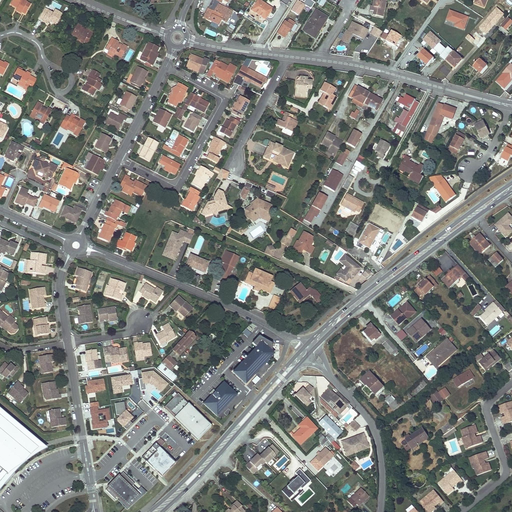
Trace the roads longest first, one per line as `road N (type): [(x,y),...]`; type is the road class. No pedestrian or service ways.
road 1 (unclassified): [(312,342),(81,245)]
road 2 (residential): [(165,66),(221,103),(179,180),(119,158)]
road 3 (secondary): [(473,214),(312,342)]
road 4 (residential): [(459,511),(504,472),(488,404),(511,381)]
road 5 (secondary): [(303,353),(200,470)]
road 6 (unclassified): [(330,376),(376,425),(382,511)]
road 7 (residential): [(67,343),(90,478)]
road 8 (unknown): [(400,76),(338,195)]
road 9 (tertiary): [(511,105),(392,73)]
road 10 (residential): [(235,165),(286,56)]
